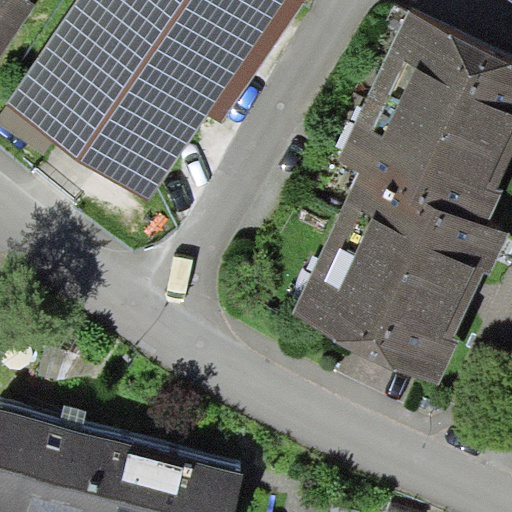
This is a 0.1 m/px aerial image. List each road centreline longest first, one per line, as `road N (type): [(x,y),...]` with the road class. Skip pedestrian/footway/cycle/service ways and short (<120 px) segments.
road 1 (residential): [(160,324),(326,421),(511,504)]
road 2 (residential): [(348,0),(160,324)]
road 3 (residential): [(0,205),(160,324)]
